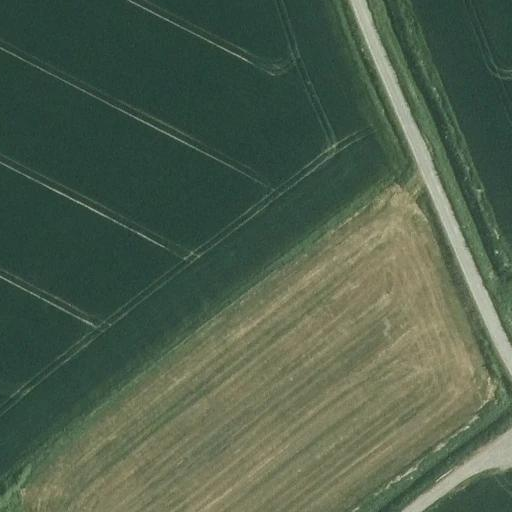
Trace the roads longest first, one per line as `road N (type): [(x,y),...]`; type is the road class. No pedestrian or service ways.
road 1 (unclassified): [(511,364),(364,0)]
road 2 (unclassified): [(413,511),(511,439)]
